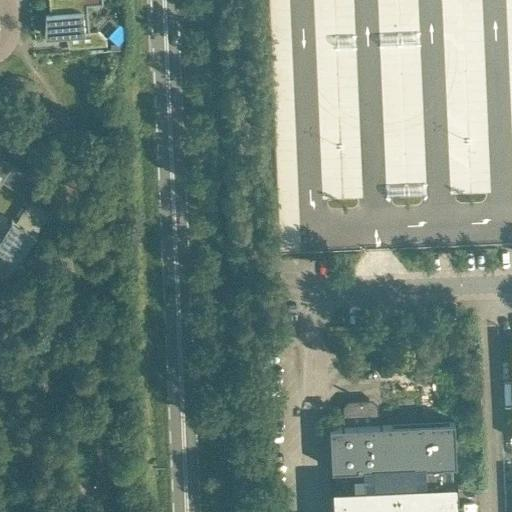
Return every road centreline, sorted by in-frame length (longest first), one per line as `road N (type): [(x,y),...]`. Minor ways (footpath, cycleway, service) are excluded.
road 1 (secondary): [(187,511),(164,0)]
road 2 (unknown): [(494,511),(487,284)]
road 3 (unknown): [(306,291),(313,511)]
road 4 (unclassified): [(511,283),(306,291)]
